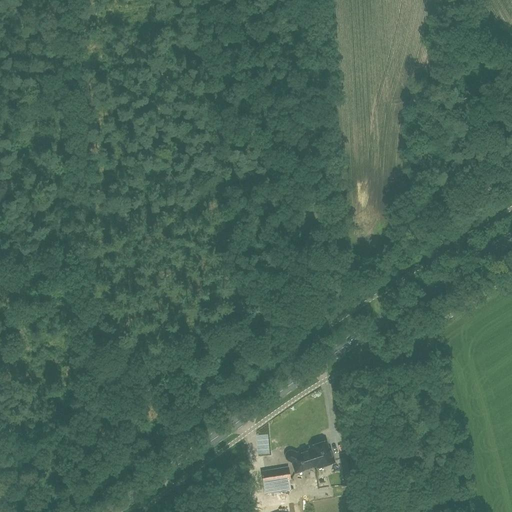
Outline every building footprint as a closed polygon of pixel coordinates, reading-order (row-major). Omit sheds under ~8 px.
[(310,445),(317,466),(333,461),(331,455),(330,455),(325,440),(324,441),(322,440),(316,441),(316,443),(310,445)] [(316,467),(317,466),(310,445),(309,445),(310,447),(296,452),(292,450),(290,449),(287,450),(286,452),(285,455),(286,457),(288,459),(291,461),(294,471),(315,465),(316,467)] [(340,459),(341,469),(344,485),(354,483),(354,481),(350,457),(340,459)] [(290,490),(287,467),(261,471),(263,484),(265,494),(290,490)] [(318,511),(319,501),(305,501),(304,511),(318,511)]
